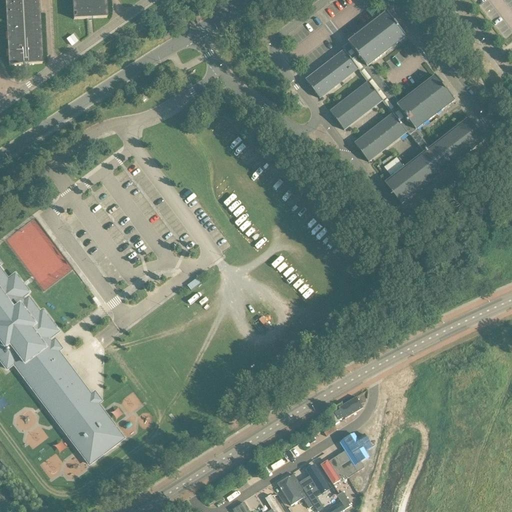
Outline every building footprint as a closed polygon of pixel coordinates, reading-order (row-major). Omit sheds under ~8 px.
[(5,0),(8,66),(22,66),(28,66),(42,65),(40,14),(39,0),(5,0)] [(72,0),(73,21),(87,20),(93,20),(107,19),(106,0),(72,0)] [(402,206),(486,142),(469,120),(431,149),(418,132),(456,103),(436,77),(401,104),(372,66),(407,40),(387,13),(348,43),(349,45),(342,50),(344,53),(306,82),(321,101),(359,72),(369,84),(330,113),(345,133),(383,104),(392,116),(354,145),(369,164),(370,164),(407,135),(409,137),(410,136),(424,155),(387,183),(385,185),(402,206)] [(0,271),(0,361),(6,370),(13,365),(89,465),(123,440),(50,344),(49,345),(44,338),(55,329),(45,317),(42,319),(28,299),(23,303),(0,271)] [(339,422),(344,419),(345,420),(363,410),(356,398),(338,409),(339,411),(334,414),(339,422)] [(333,413),(327,416),(334,427),(339,423),(333,413)] [(334,428),(324,434),(326,438),(337,432),(334,428)] [(359,473),(371,465),(352,435),(339,442),(359,473)] [(333,459),(321,466),(337,491),(348,483),(333,459)] [(345,464),(353,477),(358,474),(349,461),(345,464)] [(348,480),(353,477),(345,464),(340,467),(348,480)] [(330,493),(314,466),(305,471),(321,499),(330,493)] [(292,479),(277,488),(289,509),(302,502),(292,479)] [(303,490),(308,499),(313,496),(308,487),(303,490)] [(264,511),(283,511),(270,489),(256,498),(264,511)] [(298,493),(303,500),(304,502),(308,499),(303,490),(298,493)] [(345,511),(346,511),(353,506),(352,505),(344,493),(338,497),(339,500),(338,500),(342,505),(345,511)] [(322,511),(326,510),(320,499),(313,503),(317,511),(315,511),(322,511)] [(251,511),(246,503),(232,511),(251,511)]
